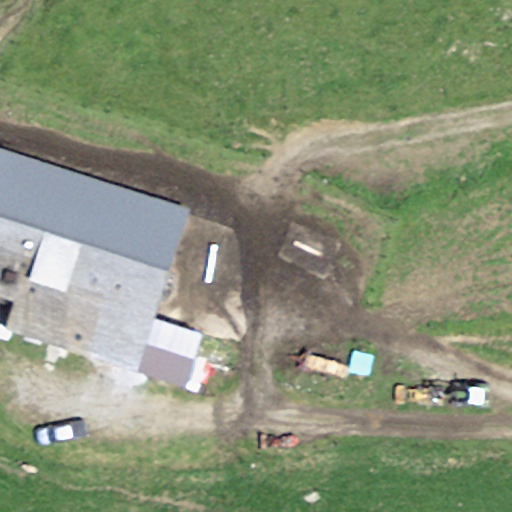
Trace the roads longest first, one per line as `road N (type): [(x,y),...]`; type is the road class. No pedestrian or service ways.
road 1 (track): [(511,379),(313,299),(263,260),(257,213),(272,164),(315,137),(511,103)]
road 2 (track): [(511,423),(254,399)]
